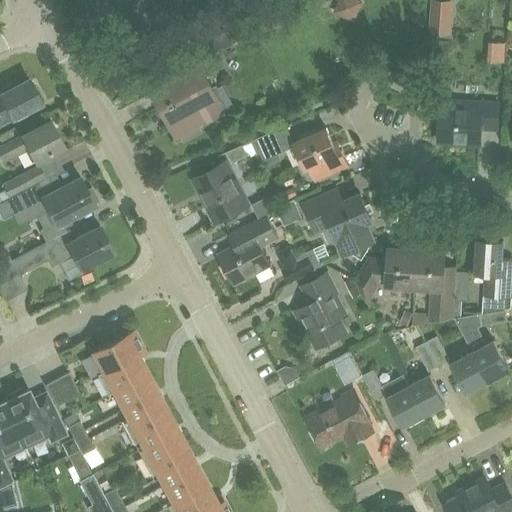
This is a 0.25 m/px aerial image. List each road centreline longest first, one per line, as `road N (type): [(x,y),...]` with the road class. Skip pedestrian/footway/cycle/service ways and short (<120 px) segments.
road 1 (residential): [(180,270),(48,21)]
road 2 (residential): [(307,511),(180,270)]
road 3 (residential): [(329,511),(511,424)]
road 4 (residential): [(0,353),(180,270)]
road 5 (residential): [(511,204),(495,189),(439,185),(412,145)]
